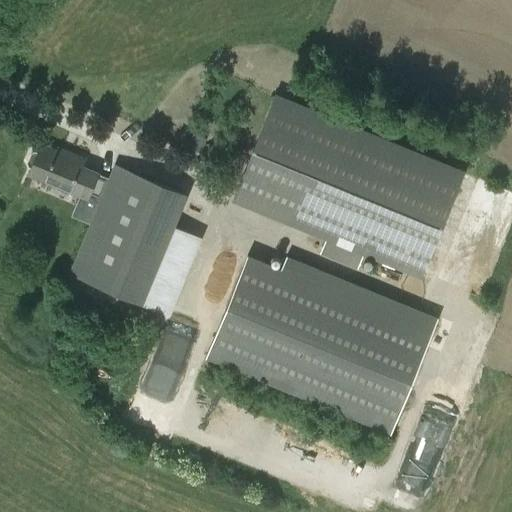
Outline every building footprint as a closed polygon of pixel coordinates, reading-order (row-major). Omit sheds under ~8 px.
[(276,96),(235,196),(327,234),(320,252),(358,268),(365,250),(421,273),(462,173),(276,96)] [(42,145),(30,173),(71,190),(71,189),(100,201),(71,271),(142,301),(165,309),(156,333),(167,338),(177,313),(171,311),(202,236),(174,225),(186,193),(115,165),(110,178),(80,166),(82,161),(42,145)] [(248,253),(206,357),(390,431),(437,315),(287,254),(282,267),(248,253)] [(198,432),(307,467),(316,439),(207,404),(198,432)] [(416,443),(394,498),(418,508),(440,452),(416,443)]
